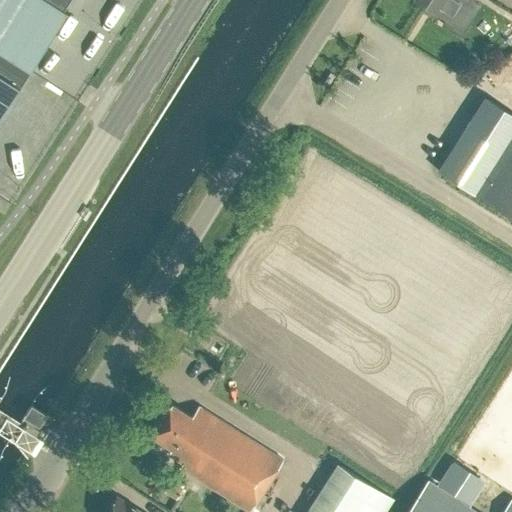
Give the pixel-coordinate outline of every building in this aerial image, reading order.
[(0,0),(0,117),(75,0),(0,0)] [(414,0),(450,22),(463,0),(414,0)] [(511,113),(484,96),(439,168),(511,214),(511,113)] [(191,416),(171,403),(151,435),(171,448),(168,453),(182,462),(179,467),(249,511),(283,459),(198,405),(191,416)] [(11,444),(13,442),(36,407),(31,404),(9,440),(8,441),(9,443),(11,444)] [(35,425),(41,414),(30,407),(24,417),(35,425)] [(384,511),(394,496),(339,461),(306,511),(384,511)] [(478,511),(428,479),(406,511),(478,511)] [(176,498),(183,486),(173,480),(166,491),(176,498)] [(145,511),(117,494),(105,511),(145,511)]
